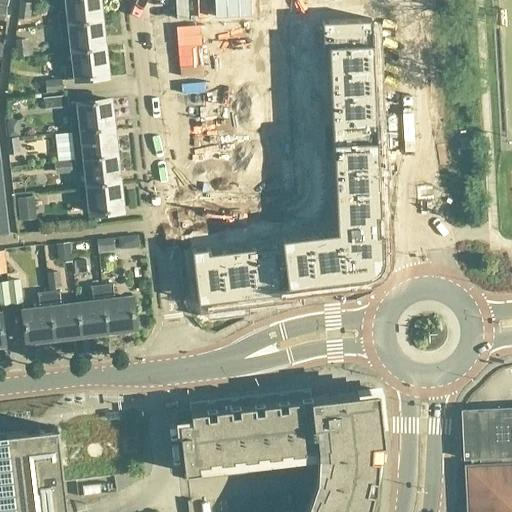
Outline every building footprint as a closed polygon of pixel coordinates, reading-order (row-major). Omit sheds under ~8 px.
[(99,23),(96,0),(66,0),(68,12),(56,14),(58,27),(99,23)] [(30,5),(18,3),(16,20),(28,21),(30,5)] [(208,249),(190,252),(196,300),(199,300),(199,299),(209,297),(209,302),(209,303),(229,301),(228,295),(239,294),(239,298),(239,300),(259,297),(258,291),(268,290),(269,295),(269,296),(289,294),(288,287),(289,287),(288,280),(297,279),(298,284),(298,286),(318,283),(317,277),(327,276),(328,280),(327,280),(328,282),(363,278),(361,266),(379,263),(380,264),(380,262),(380,260),(380,258),(380,234),(376,234),(375,215),(379,215),(370,21),(321,23),(322,47),(323,47),(327,47),(330,121),(337,121),(340,190),(333,190),(335,217),(345,217),(348,237),(283,245),(280,245),(281,252),(210,261),(208,250),(209,250),(208,249)] [(73,53),(102,50),(99,23),(58,27),(59,41),(71,40),(73,53)] [(265,26),(250,26),(250,34),(265,34),(265,26)] [(214,30),(177,34),(180,57),(216,52),(216,51),(214,30)] [(27,40),(14,41),(16,58),(28,57),(27,40)] [(102,50),(73,53),(74,68),(63,69),(64,83),(105,78),(102,50)] [(216,52),(180,57),(182,78),(224,73),(221,51),(216,51),(216,52)] [(266,62),(252,62),(252,70),(267,70),(266,62)] [(267,70),(252,70),(252,78),(267,77),(267,70)] [(224,73),(182,78),(185,99),(221,95),(221,96),(226,96),(224,73)] [(45,84),(46,94),(62,93),(61,83),(45,84)] [(221,95),(185,99),(187,121),(223,117),(221,96),(221,95)] [(42,99),(43,111),(67,109),(66,97),(42,99)] [(70,134),(111,130),(108,102),(78,105),(80,118),(70,119),(68,119),(70,134)] [(268,105),(253,106),(254,114),(269,113),(268,105)] [(269,113),(254,114),(254,122),(269,121),(269,113)] [(223,117),(187,121),(190,142),(226,138),(226,137),(223,117)] [(73,162),(114,157),(111,130),(70,134),(73,162)] [(226,138),(190,142),(192,165),(238,159),(235,136),(226,137),(226,138)] [(18,138),(5,140),(7,156),(20,155),(18,138)] [(270,149),(255,150),(256,157),(270,157),(270,149)] [(88,188),(117,184),(114,157),(73,162),(75,176),(76,176),(76,175),(86,174),(88,187),(88,188)] [(71,174),(70,162),(53,163),(54,176),(71,174)] [(89,201),(90,216),(120,212),(117,184),(88,188),(88,187),(76,188),(78,203),(79,203),(79,202),(89,201)] [(22,224),(35,223),(33,200),(20,201),(22,224)] [(96,241),(96,242),(97,252),(113,250),(112,239),(96,241)] [(59,273),(46,274),(48,291),(61,289),(59,273)] [(7,284),(9,306),(22,304),(19,282),(7,284)] [(0,306),(9,306),(7,284),(0,284),(0,306)] [(101,289),(106,333),(132,330),(132,331),(134,331),(130,301),(114,302),(112,287),(101,289)] [(76,307),(80,336),(106,333),(101,289),(90,290),(92,305),(76,307)] [(47,295),(53,340),(80,336),(76,307),(60,309),(59,294),(47,295)] [(47,295),(36,296),(38,312),(22,313),(25,343),(27,343),(53,340),(47,295)] [(381,445),(383,444),(377,392),(189,414),(190,423),(178,424),(179,436),(184,482),(317,466),(316,481),(308,503),(302,511),(367,511),(372,494),(375,494),(378,480),(376,479),(377,460),(380,460),(381,445)] [(511,511),(511,409),(462,412),(464,450),(465,460),(465,461),(468,461),(468,459),(480,459),(480,470),(470,470),(471,511),(511,511)] [(65,511),(56,429),(26,433),(0,435),(0,511),(65,511)]
